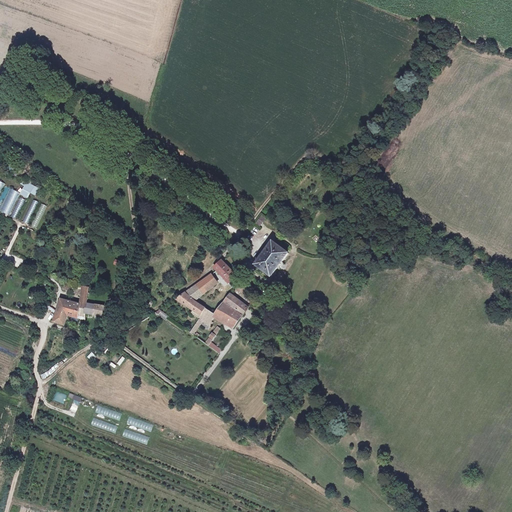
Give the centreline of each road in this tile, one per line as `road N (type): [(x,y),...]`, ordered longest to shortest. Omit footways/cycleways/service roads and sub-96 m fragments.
road 1 (track): [(240,237),(171,296),(47,380),(36,369),(45,322)]
road 2 (unclassified): [(0,121),(63,122),(102,134),(240,237)]
